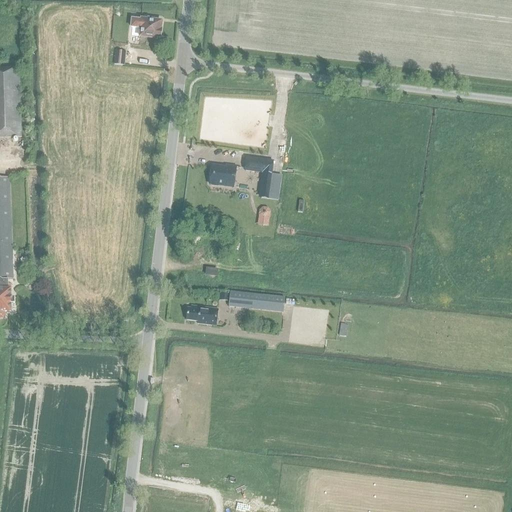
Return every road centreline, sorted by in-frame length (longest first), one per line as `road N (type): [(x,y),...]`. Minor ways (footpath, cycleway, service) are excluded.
road 1 (unclassified): [(511,100),(180,62)]
road 2 (tertiary): [(146,343),(180,62)]
road 3 (tertiary): [(125,511),(146,343)]
road 4 (unclassified): [(0,332),(146,343)]
